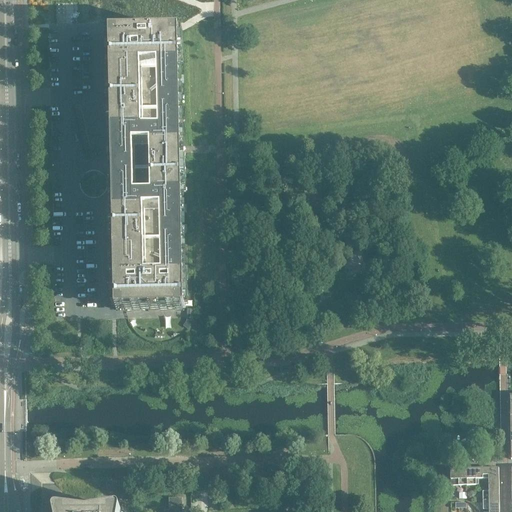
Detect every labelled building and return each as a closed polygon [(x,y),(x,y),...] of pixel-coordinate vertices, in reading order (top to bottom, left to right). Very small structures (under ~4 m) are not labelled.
[(185,309),(184,275),(182,146),(179,31),(110,33),(112,133),(114,133),(114,145),(113,145),(116,310),(185,309)] [(499,485),(498,468),(482,469),(482,479),(488,479),(488,485),(499,485)] [(467,486),(466,469),(450,469),(450,480),(458,480),(458,486),(467,486)] [(482,479),(482,469),(466,469),(467,486),(479,485),(478,479),(482,479)] [(119,511),(119,479),(41,480),(41,511),(119,511)] [(499,501),(499,485),(488,485),(488,489),(482,489),(483,501),(499,501)] [(182,511),(182,498),(169,498),(169,511),(164,511),(182,511)] [(499,511),(499,501),(483,501),(482,511),(499,511)]
